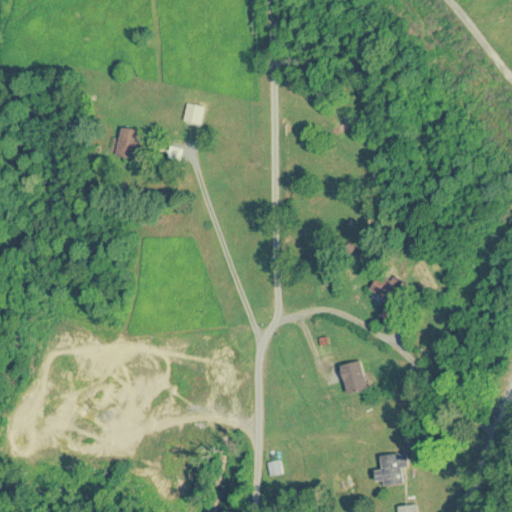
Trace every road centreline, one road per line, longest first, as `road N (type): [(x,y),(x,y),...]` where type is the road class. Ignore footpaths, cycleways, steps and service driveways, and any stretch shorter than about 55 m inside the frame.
road 1 (residential): [(257,511),(262,359),(278,314),(273,0)]
road 2 (residential): [(273,325),(317,310),(352,318),(406,354),(497,436)]
road 3 (residential): [(464,511),(511,396)]
